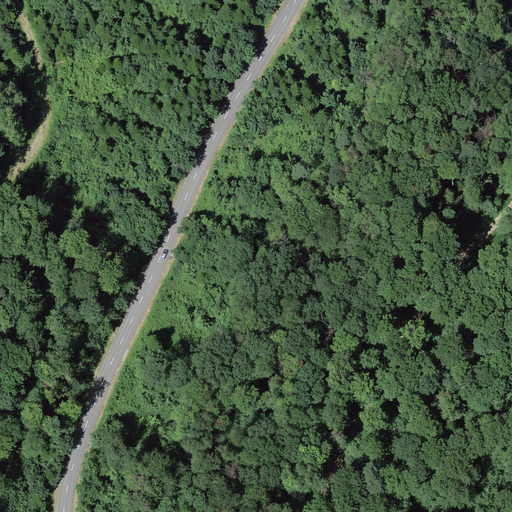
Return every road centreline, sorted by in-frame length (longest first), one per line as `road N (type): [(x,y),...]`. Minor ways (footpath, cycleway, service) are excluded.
road 1 (tertiary): [(295,0),(188,192),(95,400),(63,511)]
road 2 (track): [(318,511),(408,323),(434,289)]
road 3 (track): [(0,187),(41,141),(48,101),(12,0)]
